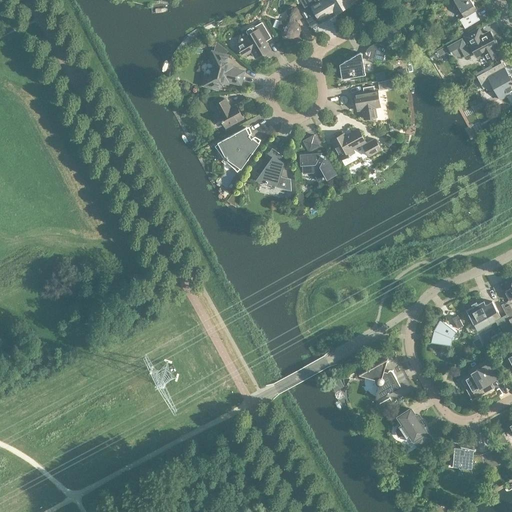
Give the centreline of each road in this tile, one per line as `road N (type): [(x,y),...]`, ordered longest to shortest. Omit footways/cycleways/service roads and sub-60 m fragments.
road 1 (residential): [(511,399),(475,419),(446,414),(410,354),(408,335),(414,312),(434,290),(511,255)]
road 2 (residential): [(316,53),(324,92),(317,110),(285,118),(269,96),(271,79)]
